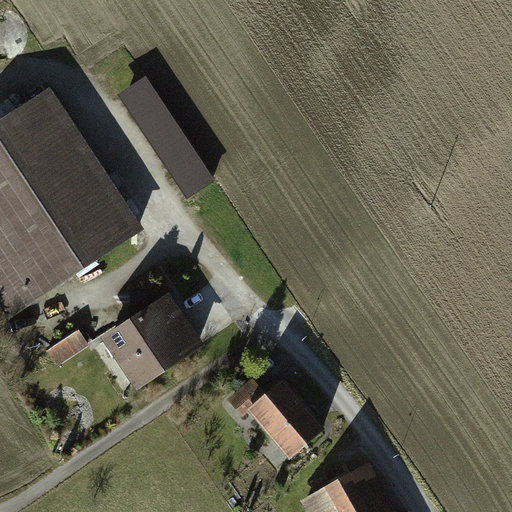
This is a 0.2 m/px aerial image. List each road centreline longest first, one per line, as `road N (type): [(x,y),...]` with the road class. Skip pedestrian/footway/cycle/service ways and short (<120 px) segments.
road 1 (track): [(278,324),(0,509)]
road 2 (residential): [(421,511),(379,445),(278,324)]
road 3 (unknown): [(200,229),(123,104),(101,79),(77,68)]
